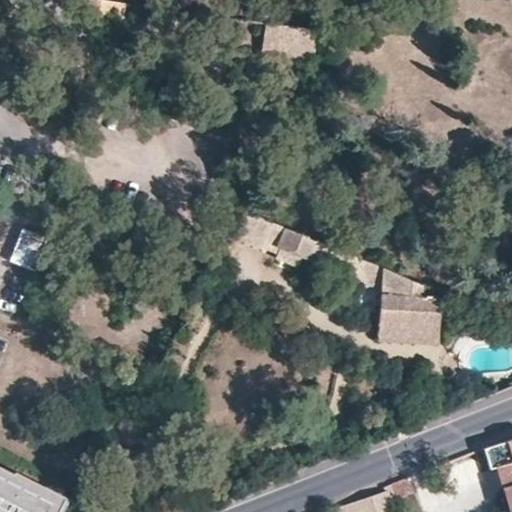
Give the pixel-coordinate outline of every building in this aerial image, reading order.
[(311,32),(264,25),(260,53),(310,62),(314,47),(316,39),(316,37),(315,35),(313,33),(311,32)] [(511,126),(511,110),(501,78),(511,73),(511,69),(504,46),(468,59),(482,100),(469,105),(475,122),(488,117),(494,133),(509,127),(511,126)] [(422,288),(245,213),(236,229),(280,247),(275,260),(291,266),(303,271),(309,258),(381,288),(379,337),(382,341),(433,342),(439,340),(441,300),(422,298),(422,288)] [(38,270),(51,241),(27,231),(15,260),(38,270)] [(148,419),(137,412),(124,416),(117,427),(120,440),(132,447),(145,444),(152,432),(148,419)] [(511,436),(468,453),(483,477),(500,472),(511,509),(511,436)] [(13,476),(0,469),(0,511),(66,511),(72,502),(65,499),(14,474),(13,476)] [(408,477),(392,483),(398,497),(414,492),(408,477)] [(334,511),(395,511),(388,490),(368,498),(357,502),(334,511)]
